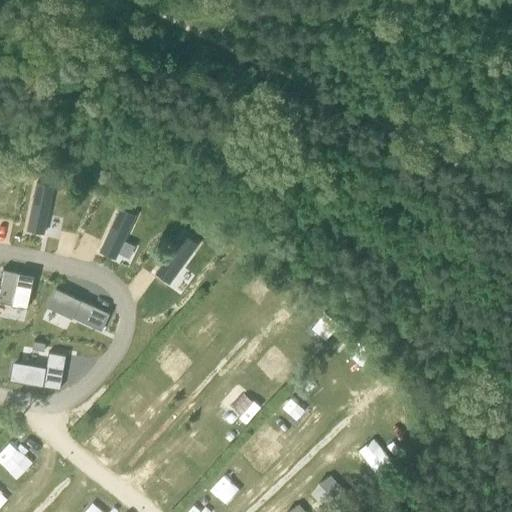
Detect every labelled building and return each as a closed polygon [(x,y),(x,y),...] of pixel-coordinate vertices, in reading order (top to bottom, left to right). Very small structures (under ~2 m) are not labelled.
[(36,182),(26,230),(45,234),(54,186),(36,182)] [(120,207),(99,252),(116,259),(137,214),(120,207)] [(184,233),(155,273),(169,284),(199,244),(184,233)] [(3,268),(0,284),(0,302),(28,307),(34,274),(3,268)] [(56,287),(47,306),(102,330),(110,313),(56,287)] [(311,328),(325,339),(339,321),(325,310),(311,328)] [(179,331),(202,352),(218,334),(195,313),(179,331)] [(44,350),(46,343),(34,341),(32,348),(44,350)] [(153,361),(176,380),(191,361),(169,342),(153,361)] [(260,360),(275,377),(290,363),(275,346),(260,360)] [(13,361),(10,380),(60,389),(66,355),(49,352),(47,366),(13,361)] [(134,422),(150,406),(129,386),(113,403),(134,422)] [(239,386),(222,404),(244,425),(261,407),(239,386)] [(298,392),(284,406),(307,429),(321,415),(298,392)] [(90,427),(112,447),(126,432),(104,413),(90,427)] [(216,460),(228,440),(200,424),(192,438),(204,445),(200,450),(216,460)] [(0,455),(21,474),(33,459),(12,441),(0,454),(0,455)] [(160,474),(183,494),(198,476),(176,456),(160,474)] [(223,476),(210,488),(224,502),(237,490),(223,476)]
